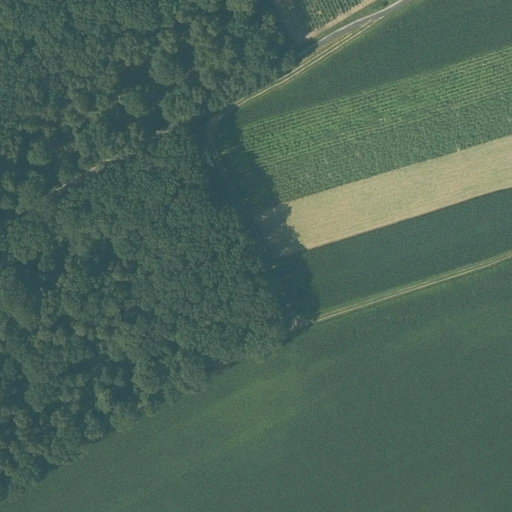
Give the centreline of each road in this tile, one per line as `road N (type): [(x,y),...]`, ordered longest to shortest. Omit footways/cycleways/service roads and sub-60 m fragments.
road 1 (track): [(400,0),(0,230)]
road 2 (track): [(223,350),(253,332),(511,253)]
road 3 (track): [(387,6),(216,114),(208,138)]
road 4 (track): [(208,138),(298,318)]
